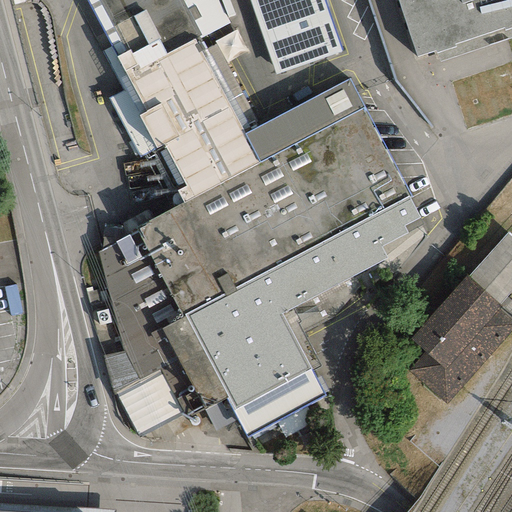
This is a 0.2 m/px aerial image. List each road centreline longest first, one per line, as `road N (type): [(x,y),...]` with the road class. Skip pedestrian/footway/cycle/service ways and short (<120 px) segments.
road 1 (unclassified): [(59,438),(70,407),(68,343),(0,51)]
road 2 (unclassified): [(59,438),(117,460),(313,475),(351,485),(396,511)]
